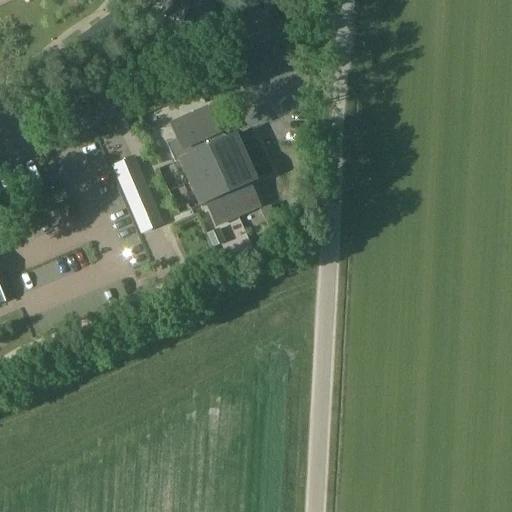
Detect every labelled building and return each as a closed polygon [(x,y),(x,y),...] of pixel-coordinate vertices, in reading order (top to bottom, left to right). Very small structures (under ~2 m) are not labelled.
[(171,0),(165,15),(162,14),(153,35),(194,51),(202,30),(198,28),(209,0),(210,0),(171,0)] [(115,12),(106,19),(115,32),(125,25),(115,12)] [(96,27),(106,39),(115,32),(106,19),(96,27)] [(106,39),(96,27),(87,34),(96,47),(106,39)] [(96,47),(87,34),(77,41),(86,54),(96,47)] [(70,46),(60,53),(70,66),(79,59),(70,46)] [(70,66),(60,53),(51,61),(60,73),(70,66)] [(202,100),(224,90),(218,77),(196,87),(202,100)] [(206,109),(169,125),(176,140),(164,145),(173,163),(178,161),(198,207),(205,204),(215,227),(258,208),(248,185),(254,182),(234,136),(218,143),(215,136),(218,135),(206,109)] [(133,159),(112,168),(140,234),(161,225),(133,159)] [(58,201),(25,217),(40,250),(28,256),(33,268),(79,247),(58,201)] [(192,204),(165,212),(169,225),(195,216),(192,204)] [(207,236),(212,248),(223,243),(217,231),(207,236)] [(97,243),(74,252),(85,281),(108,272),(97,243)]
